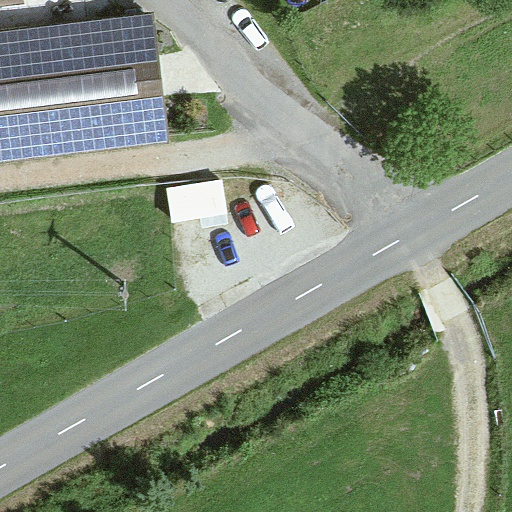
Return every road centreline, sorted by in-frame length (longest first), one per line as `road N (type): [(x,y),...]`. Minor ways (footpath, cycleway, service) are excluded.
road 1 (tertiary): [(0,467),(511,176)]
road 2 (track): [(411,233),(468,354),(468,511)]
